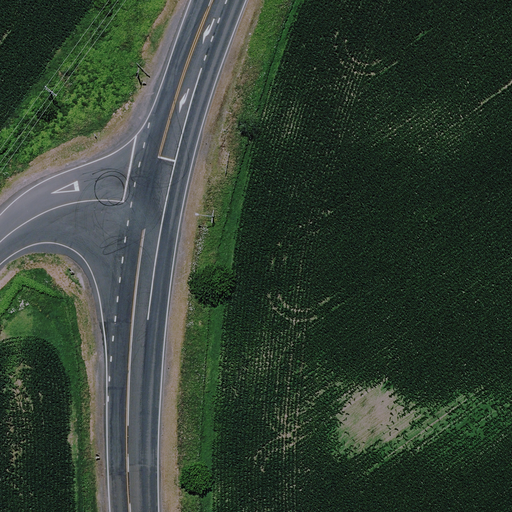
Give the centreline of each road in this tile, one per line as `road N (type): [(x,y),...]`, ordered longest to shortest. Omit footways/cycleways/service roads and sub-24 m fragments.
road 1 (tertiary): [(131,511),(132,416),(158,208)]
road 2 (tertiary): [(158,208),(219,0)]
road 3 (unclassified): [(0,236),(76,206),(158,208)]
